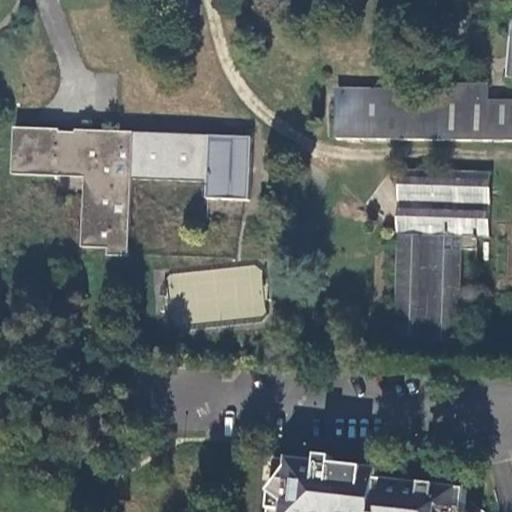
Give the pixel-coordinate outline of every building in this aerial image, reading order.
[(453,91),(336,90),(338,141),(511,141),(511,103),(488,104),(488,87),(453,87),(453,91)] [(63,131),(16,130),(14,176),(86,178),(85,249),(109,251),(111,259),(131,260),(133,182),(207,185),(208,201),(252,203),(253,139),(79,132),(79,134),(63,133),(63,131)] [(492,173),(401,171),(396,343),(461,345),(464,251),(479,251),(479,239),(490,239),(492,173)] [(318,465),(273,461),(268,511),(373,511),(376,481),(377,472),(350,468),(333,467),(333,460),(320,459),(318,465)] [(466,511),(464,510),(465,491),(438,488),(435,487),(423,485),(405,483),(376,481),(373,511),(466,511)]
